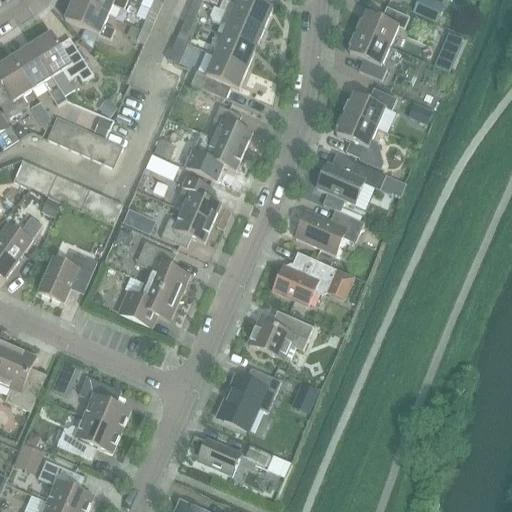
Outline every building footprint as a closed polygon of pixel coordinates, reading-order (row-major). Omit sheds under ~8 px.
[(121,0),(75,0),(74,3),(109,18),(113,8),(124,13),(128,3),(121,0)] [(247,0),(239,0),(236,8),(223,2),(219,12),(265,32),(273,11),(247,0)] [(426,0),(421,0),(414,16),(438,27),(446,9),(426,0)] [(155,1),(150,12),(158,16),(162,5),(155,1)] [(109,18),(74,3),(65,23),(111,43),(115,33),(104,28),(109,18)] [(191,8),(185,22),(193,25),(199,12),(191,8)] [(256,52),(265,32),(219,12),(214,10),(210,19),(212,24),(220,27),(222,24),(228,27),(224,38),(256,52)] [(361,22),(355,35),(390,50),(399,30),(405,33),(410,20),(387,10),(382,22),(367,16),(364,23),(361,22)] [(153,27),(158,16),(150,12),(145,23),(153,27)] [(197,27),(193,25),(185,22),(176,42),(188,47),(197,27)] [(137,43),(144,46),(149,35),(142,32),(137,43)] [(381,69),(390,50),(355,35),(350,47),(353,49),(350,56),(364,62),(359,74),(382,84),(387,72),(381,69)] [(33,49),(53,80),(52,81),(60,93),(69,88),(70,84),(78,79),(83,86),(94,79),(73,46),(63,53),(52,36),(33,49)] [(448,36),(443,48),(458,54),(463,42),(448,36)] [(247,72),(256,52),(224,38),(215,58),(247,72)] [(33,49),(13,61),(33,93),(43,86),(58,110),(67,104),(60,93),(52,81),(53,80),(33,49)] [(181,52),(173,49),(168,63),(175,66),(181,52)] [(239,93),(247,72),(215,58),(207,78),(197,74),(191,87),(226,102),(231,90),(239,93)] [(23,99),(33,93),(13,61),(0,69),(0,84),(4,90),(0,92),(0,107),(9,122),(29,109),(23,99)] [(343,116),(377,131),(386,112),(392,114),(397,102),(374,92),(369,103),(355,97),(351,105),(348,103),(343,116)] [(413,110),(408,119),(427,127),(432,114),(414,106),(413,110)] [(219,131),(215,142),(244,155),(253,136),(237,129),(242,118),(220,109),(211,128),(219,131)] [(0,114),(0,136),(10,130),(0,114)] [(338,135),(337,138),(351,144),(346,156),(369,166),(383,172),(386,167),(379,145),(373,142),(377,131),(343,116),(337,129),(340,130),(338,135)] [(57,121),(48,143),(59,148),(68,126),(57,121)] [(21,144),(34,135),(25,122),(12,131),(21,144)] [(59,148),(70,153),(79,131),(68,126),(59,148)] [(70,153),(81,158),(90,136),(79,131),(70,153)] [(90,136),(81,158),(92,162),(101,140),(90,136)] [(7,138),(0,143),(0,157),(14,148),(7,138)] [(92,162),(103,167),(112,145),(105,142),(101,140),(92,162)] [(244,155),(215,142),(210,153),(202,149),(194,168),(216,178),(220,168),(236,175),(244,155)] [(112,145),(103,167),(114,172),(124,150),(112,145)] [(15,185),(26,190),(35,169),(24,164),(15,185)] [(328,167),(317,192),(328,197),(346,205),(354,209),(364,187),(380,194),(387,179),(383,178),(373,173),(357,166),(352,177),(328,167)] [(46,174),(35,169),(26,190),(37,194),(46,174)] [(48,199),(57,178),(46,174),(37,194),(48,199)] [(68,183),(57,178),(48,199),(59,204),(68,183)] [(387,179),(380,194),(401,203),(407,188),(387,179)] [(188,203),(183,214),(213,227),(221,208),(208,202),(213,191),(187,180),(179,199),(188,203)] [(70,209),(79,188),(68,183),(59,204),(70,209)] [(90,193),(79,188),(70,209),(81,214),(90,193)] [(90,193),(81,214),(91,218),(101,197),(90,193)] [(112,202),(101,197),(91,218),(102,223),(112,202)] [(328,197),(323,208),(335,213),(341,216),(346,205),(328,197)] [(42,215),(51,219),(56,221),(62,208),(48,201),(42,215)] [(112,202),(102,223),(114,228),(123,207),(112,202)] [(355,246),(364,226),(341,216),(335,213),(330,224),(307,214),(295,241),(335,259),(343,241),(355,246)] [(204,246),(213,227),(183,214),(178,225),(169,221),(161,240),(187,251),(191,241),(204,246)] [(8,226),(0,237),(0,277),(6,282),(44,228),(32,220),(21,235),(8,226)] [(145,286),(180,302),(190,278),(171,269),(176,258),(146,245),(136,266),(151,273),(145,286)] [(86,292),(97,266),(73,256),(69,267),(54,260),(38,296),(64,307),(73,287),(86,292)] [(322,299),(328,296),(344,303),(354,280),(298,256),(292,269),(288,271),(283,269),(272,294),(308,310),(309,308),(314,311),(320,298),(322,299)] [(180,302),(145,286),(140,299),(129,295),(119,316),(145,328),(150,316),(170,325),(180,302)] [(303,354),(314,330),(284,317),(278,332),(260,324),(249,348),(284,364),(290,349),(303,354)] [(0,378),(12,351),(0,345),(0,378)] [(36,361),(12,351),(0,378),(0,386),(11,392),(6,405),(30,415),(43,386),(28,379),(36,361)] [(69,385),(75,371),(63,367),(58,380),(69,385)] [(268,415),(282,385),(252,371),(247,383),(236,378),(217,421),(249,434),(259,411),(268,415)] [(85,420),(121,436),(131,414),(107,404),(113,391),(87,380),(79,398),(92,404),(85,420)] [(303,388),(298,399),(312,405),(317,394),(303,388)] [(65,431),(57,450),(83,461),(88,448),(112,458),(121,436),(85,420),(80,431),(75,429),(69,433),(65,431)] [(272,458),(261,453),(251,448),(245,460),(242,458),(208,442),(198,465),(232,480),(240,462),(265,474),(272,458)] [(15,469),(36,478),(45,457),(24,448),(15,469)] [(61,511),(88,511),(94,500),(70,489),(76,477),(47,464),(39,482),(55,489),(48,506),(61,511)] [(0,498),(8,480),(0,476),(0,498)]
